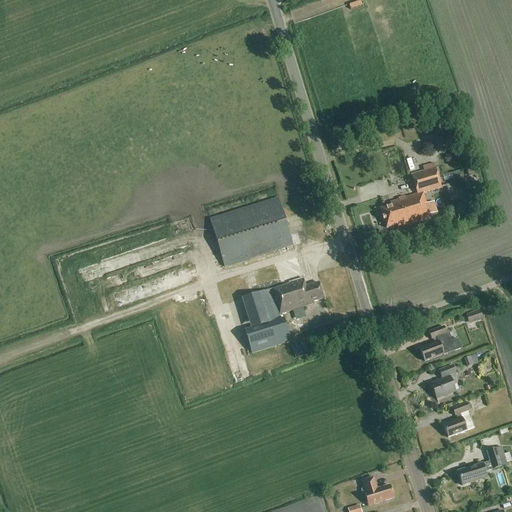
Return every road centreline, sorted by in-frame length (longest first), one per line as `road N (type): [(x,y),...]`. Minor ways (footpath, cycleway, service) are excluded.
road 1 (tertiary): [(429,511),(272,0)]
road 2 (track): [(0,360),(189,288)]
